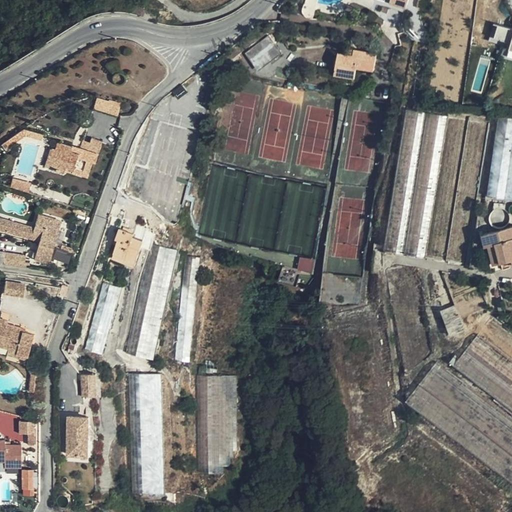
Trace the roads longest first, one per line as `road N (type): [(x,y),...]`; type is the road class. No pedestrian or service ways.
road 1 (residential): [(202,36),(186,68),(135,119),(81,279)]
road 2 (residential): [(81,279),(51,356),(45,511)]
road 3 (tertiary): [(0,85),(95,29),(202,36)]
